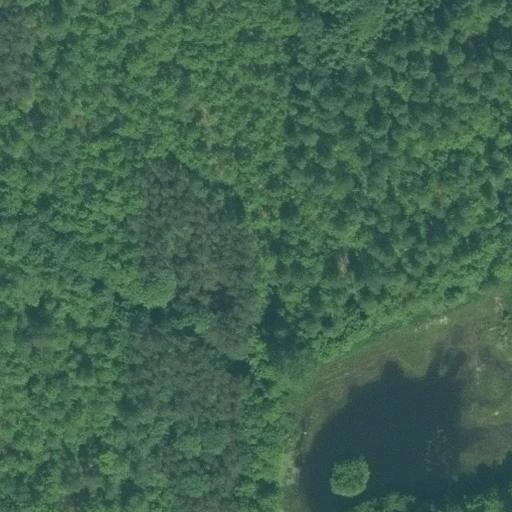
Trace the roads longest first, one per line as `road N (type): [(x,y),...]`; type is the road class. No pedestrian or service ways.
road 1 (track): [(0,218),(274,379)]
road 2 (track): [(274,379),(511,279)]
